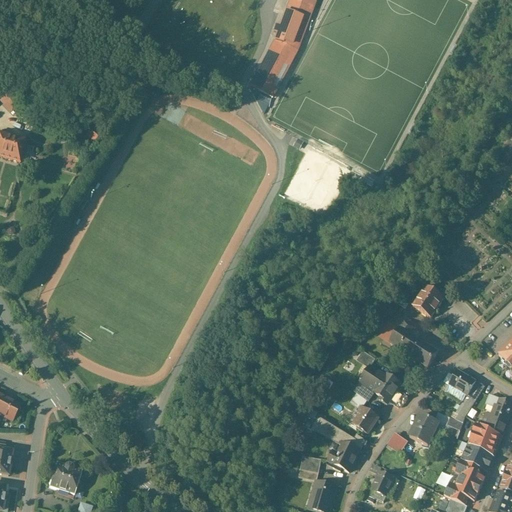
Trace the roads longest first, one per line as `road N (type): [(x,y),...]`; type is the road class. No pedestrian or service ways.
road 1 (residential): [(63,384),(119,446),(205,511)]
road 2 (residential): [(349,511),(370,454),(457,360)]
road 3 (residential): [(63,384),(41,428),(28,511)]
